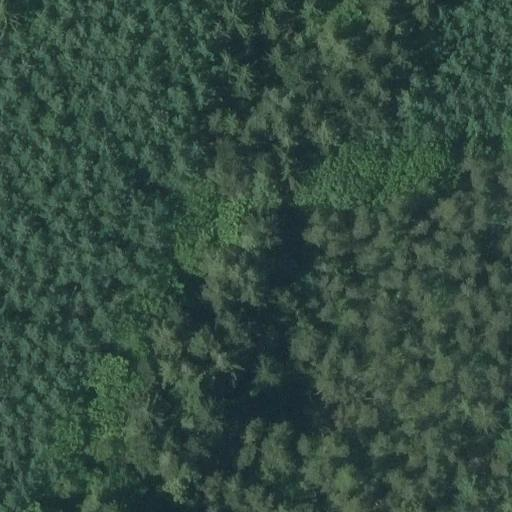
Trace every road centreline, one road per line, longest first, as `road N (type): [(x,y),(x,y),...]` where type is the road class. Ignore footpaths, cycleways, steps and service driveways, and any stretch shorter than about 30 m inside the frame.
road 1 (track): [(174,235),(511,142)]
road 2 (track): [(174,235),(164,209),(0,11)]
